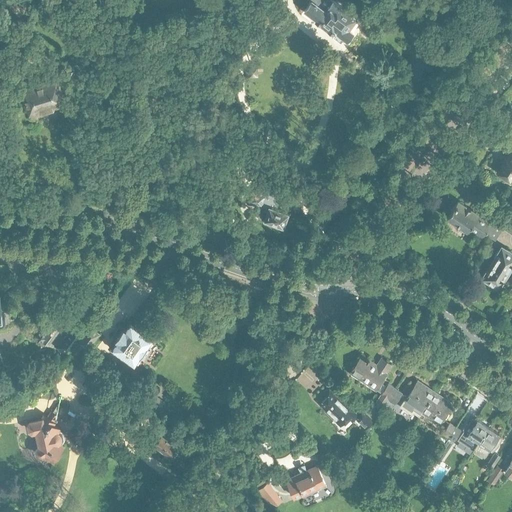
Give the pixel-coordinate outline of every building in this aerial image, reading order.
[(12,13),(11,14),(20,18),(21,16),(30,11),(27,3),(18,0),(12,0),(8,3),(12,13)] [(349,29),(357,18),(332,0),(308,0),(311,2),(305,10),(316,19),(315,21),(333,33),(334,31),(347,40),(353,32),(349,29)] [(65,68),(59,70),(61,76),(70,73),(68,66),(73,65),(72,62),(64,64),(65,68)] [(58,78),(21,89),(29,114),(40,111),(41,111),(45,113),(51,111),(53,108),(54,107),(54,106),(65,103),(58,78)] [(247,155),(257,146),(251,139),(241,148),(247,155)] [(262,167),(269,156),(259,150),(253,162),(262,167)] [(498,172),(510,180),(511,177),(511,150),(508,156),(507,156),(505,156),(502,161),(502,163),(503,164),(498,172)] [(288,214),(276,209),(281,197),(273,194),(276,186),(260,180),(255,193),(253,192),(250,201),(265,207),(264,211),(267,212),(265,220),(268,221),(269,223),(278,227),(280,225),(283,226),(288,214)] [(369,191),(363,188),(362,187),(356,197),(362,201),(364,198),(365,198),(369,191)] [(449,213),(447,217),(467,230),(469,227),(477,231),(476,232),(482,236),(485,233),(491,224),(477,215),(478,214),(457,200),(452,209),(451,209),(449,211),(449,213)] [(511,233),(511,214),(511,215),(503,228),(511,233)] [(495,223),(488,235),(495,239),(502,227),(495,223)] [(511,251),(502,246),(482,278),(499,288),(511,266),(511,251)] [(151,329),(149,329),(133,318),(125,328),(124,327),(116,338),(117,339),(112,346),(134,362),(140,355),(143,358),(151,347),(147,345),(153,337),(152,336),(154,334),(154,332),(151,329)] [(91,326),(90,326),(90,325),(87,329),(81,324),(78,328),(73,324),(68,331),(69,331),(57,347),(59,349),(68,356),(75,346),(78,343),(91,326)] [(79,349),(82,346),(88,350),(100,333),(91,326),(78,343),(75,346),(79,349)] [(350,372),(376,389),(388,372),(387,372),(392,364),(382,357),(377,364),(368,358),(367,359),(361,355),(350,372)] [(421,413),(435,391),(418,380),(404,401),(421,413)] [(388,399),(395,387),(388,383),(377,400),(384,405),(388,399)] [(402,392),(395,388),(395,387),(388,399),(395,404),(402,392)] [(337,398),(338,397),(330,388),(324,394),(328,397),(321,404),(327,410),(326,411),(335,421),(336,420),(342,425),(349,418),(353,422),(358,416),(344,403),(343,404),(337,398)] [(453,403),(436,392),(435,391),(421,413),(429,417),(427,419),(438,426),(453,403)] [(374,419),(378,414),(371,407),(367,412),(374,419)] [(55,423),(59,416),(48,408),(44,414),(43,414),(41,417),(30,420),(27,424),(29,430),(32,432),(36,432),(39,445),(38,446),(37,447),(37,448),(36,449),(36,451),(37,453),(37,455),(39,456),(41,456),(43,456),(46,456),(41,462),(50,468),(65,445),(61,442),(63,439),(61,433),(58,431),(61,427),(55,423)] [(374,419),(367,412),(365,410),(357,418),(367,426),(374,419)] [(475,447),(489,427),(478,419),(467,436),(468,436),(465,441),(475,447)] [(455,426),(450,422),(442,434),(448,437),(455,426)] [(455,426),(448,437),(453,441),(461,430),(455,426)] [(489,427),(475,447),(482,452),(485,447),(489,450),(500,434),(489,427)] [(179,446),(162,434),(154,444),(171,457),(179,446)] [(448,437),(433,459),(438,463),(441,459),(443,460),(448,453),(446,452),(453,441),(448,437)] [(493,467),(501,456),(495,452),(487,464),(493,467)] [(314,456),(316,461),(326,458),(325,453),(314,456)] [(317,465),(301,472),(286,479),(290,488),(283,491),(285,495),(292,492),(294,497),(303,494),(303,496),(326,486),(325,484),(317,465)] [(497,465),(488,479),(494,484),(504,469),(497,465)] [(257,511),(264,511),(269,509),(266,503),(265,504),(260,497),(250,503),(253,509),(255,508),(257,511)] [(449,506),(455,511),(462,511),(464,511),(462,509),(453,501),(449,506)]
